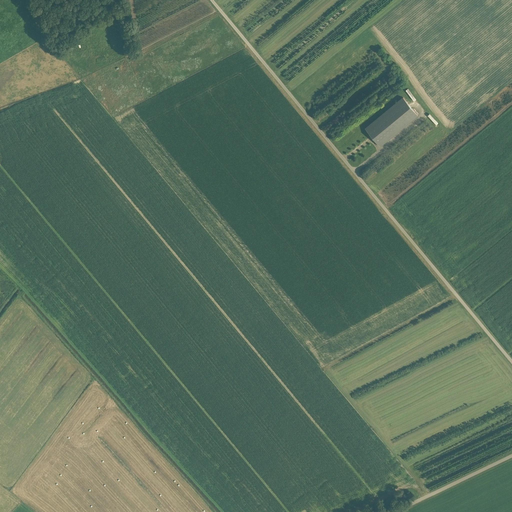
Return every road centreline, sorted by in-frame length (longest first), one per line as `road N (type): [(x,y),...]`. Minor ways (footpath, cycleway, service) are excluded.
road 1 (unclassified): [(511,362),(212,0)]
road 2 (unclassified): [(392,511),(511,454)]
